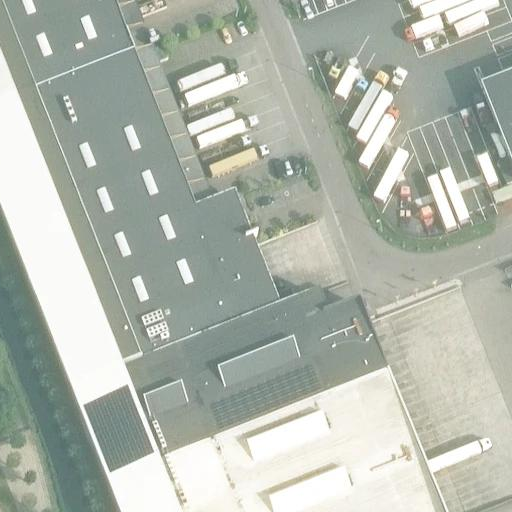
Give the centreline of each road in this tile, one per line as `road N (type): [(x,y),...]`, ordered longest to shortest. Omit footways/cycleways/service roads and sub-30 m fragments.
road 1 (unclassified): [(262,0),(370,264),(401,280),(511,239)]
road 2 (unknown): [(511,370),(463,257)]
